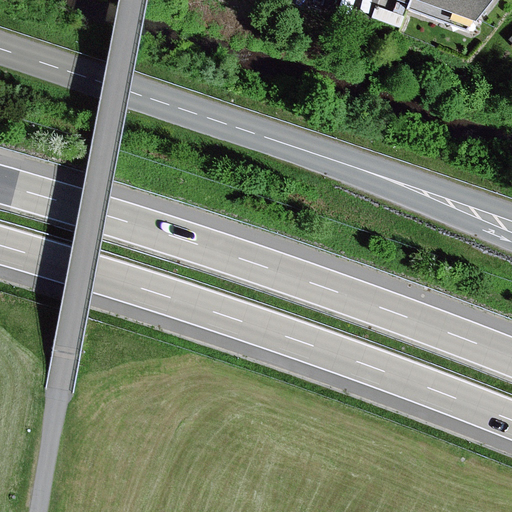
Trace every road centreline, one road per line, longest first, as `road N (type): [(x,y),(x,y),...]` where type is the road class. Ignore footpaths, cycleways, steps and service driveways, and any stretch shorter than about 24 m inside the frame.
road 1 (primary): [(0,48),(511,227)]
road 2 (motorway): [(0,246),(303,343),(511,421)]
road 3 (motorway): [(511,357),(307,280),(0,184)]
road 4 (unclassified): [(132,0),(66,353)]
road 5 (unclassified): [(36,511),(66,353)]
